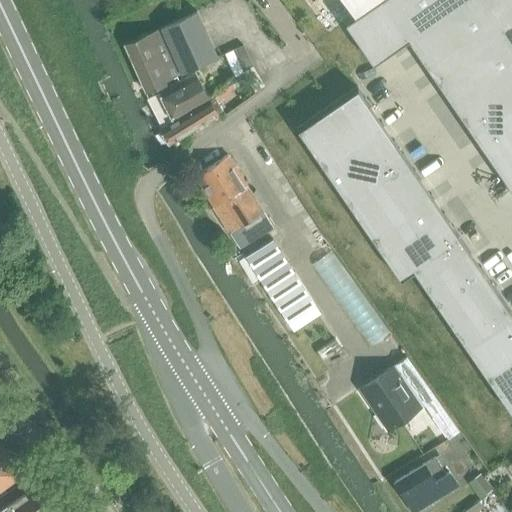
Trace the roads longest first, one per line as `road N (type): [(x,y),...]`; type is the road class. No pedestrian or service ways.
road 1 (tertiary): [(198,392),(127,275),(0,15)]
road 2 (unclassified): [(0,138),(124,407),(197,511)]
road 3 (unclassified): [(223,379),(151,216),(149,185),(309,58)]
road 4 (unclassified): [(391,66),(500,224)]
road 5 (unclassified): [(325,511),(223,379)]
road 6 (residential): [(94,511),(0,375)]
road 7 (tertiary): [(278,511),(198,392)]
road 8 (tertiary): [(198,392),(189,416),(239,511)]
